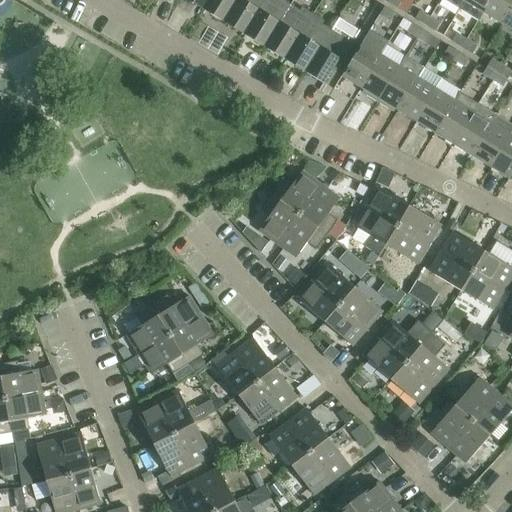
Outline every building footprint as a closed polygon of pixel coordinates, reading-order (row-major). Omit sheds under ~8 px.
[(186,0),(204,11),(210,0),(186,0)] [(210,0),(204,11),(224,23),(238,0),(210,0)] [(238,0),(224,23),(245,36),(266,0),(238,0)] [(266,0),(245,36),(265,48),(291,6),(281,0),(266,0)] [(400,0),(389,0),(388,3),(398,9),(403,1),(400,0)] [(442,0),(460,10),(466,0),(442,0)] [(466,0),(460,10),(478,22),(484,13),(491,0),(466,0)] [(511,0),(491,0),(484,13),(502,25),(511,8),(511,0)] [(291,6),(265,48),(285,61),(313,15),(303,9),(301,12),(291,6)] [(385,8),(380,15),(390,22),(395,14),(385,8)] [(511,8),(502,25),(511,30),(511,8)] [(415,20),(426,26),(430,18),(420,12),(415,20)] [(313,15),(285,61),(306,73),(332,31),(322,25),(324,22),(313,15)] [(332,31),(306,73),(327,86),(360,32),(340,18),(332,31)] [(430,18),(426,26),(436,32),(440,24),(430,18)] [(407,32),(418,38),(422,31),(412,25),(407,32)] [(370,31),(342,77),(361,89),(381,57),(389,43),(370,31)] [(422,31),(418,38),(428,45),(432,37),(422,31)] [(453,42),(463,48),(467,40),(457,34),(453,42)] [(467,40),(463,48),(473,54),(477,46),(467,40)] [(444,55),(454,61),(459,53),(449,47),(444,55)] [(459,53),(454,61),(464,67),(469,60),(459,53)] [(381,57),(361,89),(369,93),(367,96),(378,103),(399,68),(381,57)] [(406,58),(399,68),(378,103),(389,109),(390,106),(398,111),(424,69),(406,58)] [(492,60),(487,67),(497,74),(502,66),(492,60)] [(511,72),(502,66),(497,74),(508,80),(511,72)] [(497,74),(487,67),(483,75),(493,81),(497,74)] [(424,69),(398,111),(417,122),(436,90),(443,80),(424,69)] [(497,74),(493,81),(503,87),(508,80),(497,74)] [(436,90),(417,122),(435,134),(455,102),(436,90)] [(460,93),(455,102),(435,134),(454,145),(478,105),(460,93)] [(478,105),(454,145),(472,157),(497,116),(478,105)] [(511,125),(497,116),(472,157),(491,168),(510,136),(511,132),(511,125)] [(511,136),(510,136),(491,168),(509,179),(511,174),(511,136)] [(383,168),(377,182),(389,188),(395,173),(383,168)] [(282,180),(271,195),(299,215),(321,186),(302,172),(292,187),(282,180)] [(321,186),(299,215),(327,236),(328,235),(338,221),(329,214),(340,199),(321,186)] [(378,188),(366,207),(398,226),(409,207),(378,188)] [(299,215),(271,195),(260,210),(270,217),(259,231),(278,245),(299,215)] [(366,207),(354,227),(371,237),(363,249),(371,253),(379,258),(386,246),(398,226),(366,207)] [(409,207),(398,226),(429,245),(441,226),(409,207)] [(299,215),(278,245),(296,258),(307,244),(317,251),(327,236),(299,215)] [(338,221),(328,235),(336,240),(346,227),(338,221)] [(398,226),(386,246),(417,265),(429,245),(398,226)] [(453,233),(442,253),(473,272),(485,252),(453,233)] [(256,234),(251,242),(261,253),(269,243),(256,234)] [(347,251),(339,260),(347,267),(355,258),(347,251)] [(511,268),(485,252),(473,272),(505,291),(511,278),(511,268)] [(371,253),(365,263),(373,267),(379,258),(371,253)] [(473,272),(442,253),(430,273),(461,291),(473,272)] [(282,257),(275,267),(283,273),(290,263),(282,257)] [(327,264),(312,281),(340,305),(355,288),(327,264)] [(473,272),(461,291),(493,310),(505,291),(473,272)] [(403,279),(398,286),(406,291),(411,285),(403,279)] [(340,305),(312,281),(297,299),(325,323),(340,305)] [(416,282),(409,294),(418,299),(425,287),(416,282)] [(355,288),(340,305),(368,329),(383,312),(355,288)] [(167,297),(152,306),(170,336),(201,316),(189,297),(174,307),(167,297)] [(340,305),(325,323),(353,347),(368,329),(340,305)] [(137,317),(124,326),(129,335),(127,336),(139,355),(170,336),(152,306),(136,316),(137,317)] [(201,316),(170,336),(189,365),(204,355),(198,346),(214,336),(201,316)] [(394,322),(379,339),(406,363),(432,334),(418,322),(408,334),(394,322)] [(473,326),(467,335),(480,342),(485,333),(473,326)] [(432,334),(406,363),(434,387),(449,370),(435,358),(446,346),(432,334)] [(170,336),(139,355),(124,365),(130,375),(146,366),(152,375),(167,365),(173,375),(189,365),(170,336)] [(253,339),(235,353),(257,382),(276,369),(253,339)] [(406,363),(379,339),(363,356),(391,380),(406,363)] [(125,346),(118,351),(125,361),(132,357),(125,346)] [(282,346),(274,351),(281,359),(288,354),(282,346)] [(330,346),(323,355),(331,364),(339,354),(330,346)] [(257,382),(235,353),(217,367),(239,396),(257,382)] [(295,357),(288,361),(296,372),(303,367),(295,357)] [(18,362),(0,365),(0,367),(6,400),(42,393),(38,370),(20,374),(18,362)] [(406,363),(391,380),(419,405),(434,387),(406,363)] [(276,369),(257,382),(279,412),(298,398),(276,369)] [(52,370),(42,374),(46,384),(56,380),(52,370)] [(358,374),(352,381),(361,389),(367,382),(358,374)] [(479,378),(455,406),(472,421),(497,393),(479,378)] [(257,382),(239,396),(261,426),(279,412),(257,382)] [(178,391),(158,402),(175,434),(195,424),(178,391)] [(42,393),(6,400),(12,434),(14,443),(32,439),(30,430),(28,419),(46,416),(42,393)] [(511,406),(497,393),(472,421),(490,436),(511,410),(511,406)] [(6,400),(0,400),(0,435),(12,434),(6,400)] [(63,400),(52,402),(54,414),(66,412),(63,400)] [(138,412),(154,445),(175,434),(158,402),(138,412)] [(211,402),(202,406),(208,417),(217,413),(211,402)] [(404,406),(389,423),(399,432),(414,415),(404,406)] [(431,434),(448,449),(472,421),(455,406),(431,434)] [(307,409),(288,423),(310,453),(329,439),(307,409)] [(344,409),(337,414),(345,425),(352,420),(344,409)] [(130,411),(118,416),(122,428),(135,423),(130,411)] [(472,421),(448,449),(466,464),(490,436),(472,421)] [(310,453),(288,423),(270,437),(292,466),(310,453)] [(195,424),(175,434),(191,467),(212,457),(195,424)] [(249,430),(238,439),(244,447),(255,439),(249,430)] [(82,434),(59,440),(69,475),(91,469),(82,434)] [(175,434),(154,445),(171,477),(191,467),(175,434)] [(329,439),(310,453),(333,482),(351,468),(329,439)] [(424,439),(414,451),(423,459),(434,447),(424,439)] [(37,446),(47,481),(69,475),(59,440),(37,446)] [(14,446),(0,448),(2,457),(15,455),(14,446)] [(26,449),(16,451),(22,488),(32,485),(26,449)] [(310,453),(292,466),(314,496),(333,482),(310,453)] [(384,453),(375,460),(384,472),(393,464),(384,453)] [(451,465),(444,473),(456,483),(462,476),(459,473),(460,472),(451,465)] [(91,469),(69,475),(79,511),(101,505),(91,469)] [(219,470),(198,480),(214,511),(216,511),(235,502),(219,470)] [(150,472),(141,477),(145,484),(153,480),(150,472)] [(69,475),(47,481),(55,511),(73,511),(79,511),(69,475)] [(175,486),(165,491),(170,501),(180,496),(188,511),(214,511),(198,480),(178,490),(175,486)] [(277,482),(269,488),(278,498),(285,493),(277,482)] [(357,484),(343,495),(355,511),(377,511),(393,500),(379,482),(364,493),(357,484)] [(424,494),(413,502),(417,509),(423,509),(431,503),(424,494)] [(355,511),(343,495),(328,506),(332,511),(355,511)] [(401,511),(393,500),(377,511),(401,511)] [(240,511),(235,502),(216,511),(240,511)]
